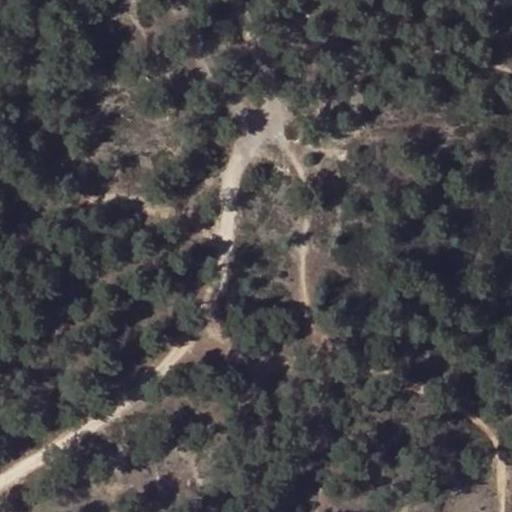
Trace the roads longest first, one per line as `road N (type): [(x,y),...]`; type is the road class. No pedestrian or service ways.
road 1 (track): [(0,485),(76,438),(219,301),(229,206),(259,120)]
road 2 (track): [(0,184),(124,201),(207,226),(229,206)]
road 3 (track): [(259,120),(209,70),(178,0)]
road 4 (track): [(259,120),(254,35),(237,0)]
